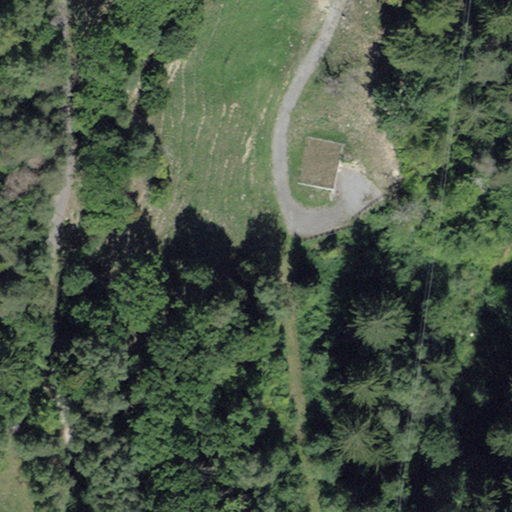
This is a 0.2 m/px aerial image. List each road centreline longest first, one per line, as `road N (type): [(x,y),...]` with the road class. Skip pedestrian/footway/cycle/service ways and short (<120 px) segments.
road 1 (track): [(58,0),(67,142),(49,238),(47,345),(70,446)]
road 2 (track): [(287,215),(276,169),(284,100),(336,0)]
